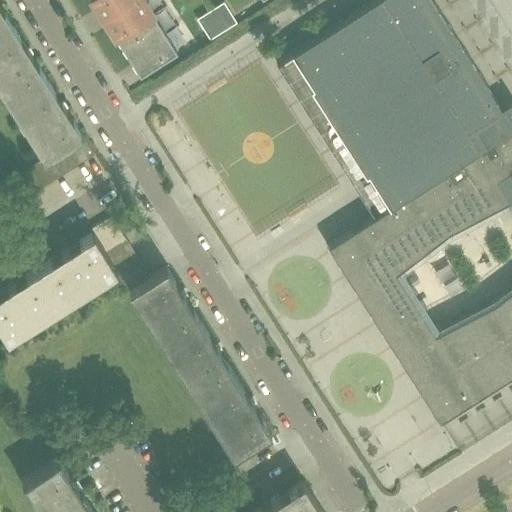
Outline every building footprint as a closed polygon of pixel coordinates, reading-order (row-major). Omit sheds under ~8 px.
[(92,0),(103,16),(128,0),(92,0)] [(177,50),(144,0),(128,0),(103,16),(140,74),(177,50)] [(203,27),(230,10),(223,0),(197,17),(203,27)] [(511,124),(509,120),(511,118),(511,109),(505,113),(433,0),(370,0),(276,61),(346,170),(374,214),(327,243),(384,333),(439,419),(511,372),(511,124)] [(0,29),(12,22),(0,2),(0,29)] [(230,10),(203,27),(209,38),(237,20),(230,10)] [(47,77),(32,52),(12,22),(0,29),(0,85),(10,101),(47,77)] [(82,131),(63,101),(47,77),(10,101),(45,155),(51,151),(61,145),(71,138),(81,132),(82,131)] [(94,152),(81,132),(71,138),(84,159),(94,152)] [(74,165),(84,159),(71,138),(61,145),(74,165)] [(64,171),(74,165),(61,145),(51,151),(64,171)] [(54,178),(64,171),(51,151),(45,155),(41,158),(54,178)] [(41,158),(31,164),(44,184),(54,178),(41,158)] [(34,191),(44,184),(31,164),(21,170),(34,191)] [(24,197),(34,191),(21,170),(11,176),(24,197)] [(14,203),(24,197),(11,176),(0,183),(14,203)] [(124,235),(111,214),(100,221),(113,241),(124,235)] [(92,231),(103,248),(104,247),(113,241),(100,221),(89,228),(92,231)] [(92,231),(38,265),(62,303),(117,268),(117,267),(110,257),(104,247),(103,248),(92,231)] [(124,235),(113,241),(104,247),(110,257),(130,244),(124,235)] [(137,255),(130,244),(110,257),(117,267),(137,255)] [(143,265),(137,255),(117,267),(117,268),(123,278),(143,265)] [(149,275),(129,288),(128,288),(163,343),(201,319),(166,264),(149,275)] [(0,328),(7,338),(62,303),(38,265),(0,289),(0,328)] [(123,278),(129,288),(149,275),(143,265),(123,278)] [(163,343),(198,398),(236,374),(201,319),(163,343)] [(271,428),(236,374),(198,398),(233,453),(271,428)] [(91,511),(94,511),(75,482),(59,456),(21,480),(41,511),(91,511)] [(323,511),(302,479),(249,511),(323,511)]
